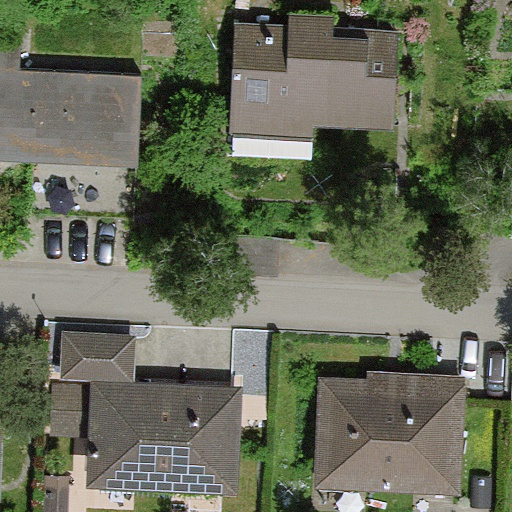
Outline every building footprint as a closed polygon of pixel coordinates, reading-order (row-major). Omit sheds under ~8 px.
[(511,0),(500,0),(500,92),(511,92),(511,0)] [(208,19),(209,132),(291,131),(291,121),(372,120),(371,28),(302,28),(302,9),(259,9),(259,18),(208,19)] [(124,73),(0,71),(0,157),(123,160),(124,73)] [(375,196),(210,192),(209,236),(374,239),(375,196)] [(53,382),(87,385),(80,481),(225,491),(232,392),(124,385),(128,335),(57,329),(53,382)] [(354,380),(314,379),(312,489),(453,491),(455,375),(354,373),(354,380)]
